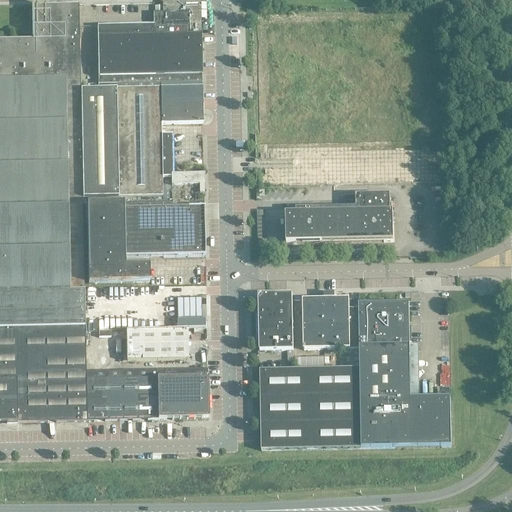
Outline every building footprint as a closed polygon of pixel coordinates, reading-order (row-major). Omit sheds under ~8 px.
[(201,35),(200,10),(200,3),(196,3),(196,0),(193,0),(193,3),(187,3),(188,35),(201,35)] [(202,76),(201,44),(201,35),(188,35),(187,3),(162,4),(162,5),(162,14),(151,14),(151,15),(153,15),(153,26),(95,27),(95,28),(96,28),(97,85),(115,85),(159,84),(201,83),(202,83),(202,82),(201,82),(201,76),(202,76)] [(84,288),(82,206),(80,85),(78,5),(78,6),(39,6),(32,6),(32,7),(34,7),(35,40),(0,40),(0,328),(85,327),(84,288)] [(172,176),(171,137),(161,137),(161,126),(203,125),(202,89),(201,89),(201,83),(159,84),(115,85),(97,85),(80,85),(82,206),(87,205),(118,205),(123,205),(166,204),(195,203),(195,197),(204,197),(204,176),(172,176)] [(389,214),(389,198),(364,198),(358,198),(347,199),(347,210),(308,211),(308,215),(286,216),(286,245),(393,243),(393,214),(389,214)] [(205,257),(204,219),(204,209),(203,209),(203,203),(195,203),(166,204),(123,205),(124,259),(125,259),(205,257)] [(124,259),(123,205),(118,205),(87,205),(88,284),(149,283),(149,267),(125,268),(125,259),(124,259)] [(207,330),(206,295),(206,286),(84,288),(85,327),(85,332),(126,331),(187,330),(207,330)] [(359,350),(358,309),(349,309),(349,300),(335,300),(335,294),(324,295),(324,300),(302,301),(303,351),(359,350)] [(293,352),(292,301),(292,296),(291,296),(291,295),(258,296),(259,352),(293,352)] [(411,400),(409,304),(358,305),(358,309),(359,350),(360,370),(360,380),(361,450),(451,448),(450,399),(411,400)] [(86,372),(85,332),(85,327),(0,328),(0,422),(6,422),(6,424),(87,422),(86,372)] [(188,361),(187,330),(126,331),(126,358),(122,359),(122,362),(188,361)] [(306,363),(306,369),(325,369),(325,358),(300,358),(300,363),(306,363)] [(209,420),(208,378),(207,378),(207,370),(188,370),(171,371),(172,421),(209,420)] [(361,450),(360,380),(360,370),(260,372),(261,442),(261,452),(361,450)] [(172,421),(171,371),(86,372),(87,422),(172,421)]
